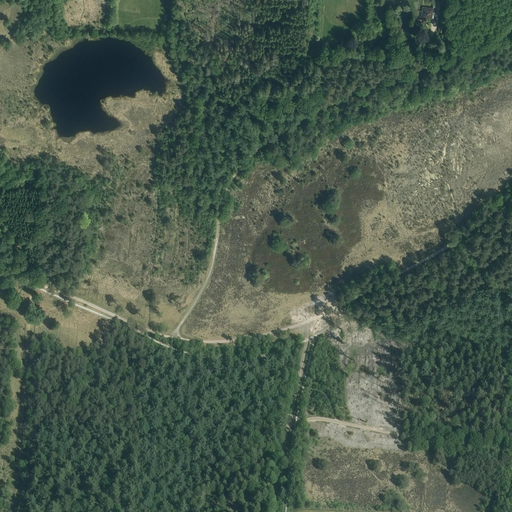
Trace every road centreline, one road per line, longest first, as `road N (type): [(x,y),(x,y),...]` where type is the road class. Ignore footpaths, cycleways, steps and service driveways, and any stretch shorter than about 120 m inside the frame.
road 1 (track): [(511,32),(470,56),(358,91),(254,151),(222,195),(207,280),(170,337)]
road 2 (track): [(0,215),(32,282),(14,511)]
road 3 (track): [(307,322),(465,237),(511,196)]
road 4 (track): [(511,452),(288,418)]
road 5 (track): [(307,322),(272,511)]
road 6 (track): [(0,270),(170,337)]
road 7 (track): [(170,337),(230,341),(307,322)]
